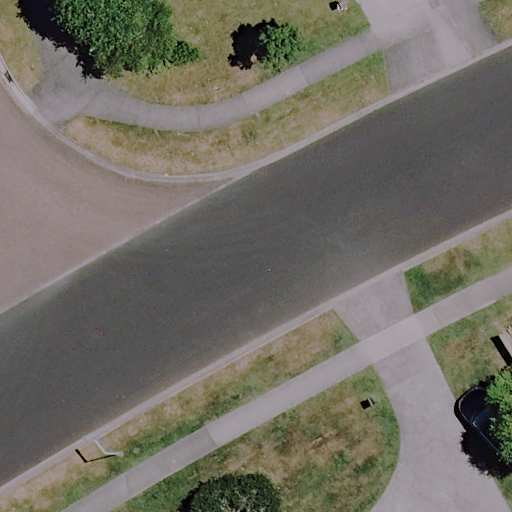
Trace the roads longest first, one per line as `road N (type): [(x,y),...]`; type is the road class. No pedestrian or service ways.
road 1 (residential): [(54,356),(511,123)]
road 2 (residential): [(54,356),(0,245)]
